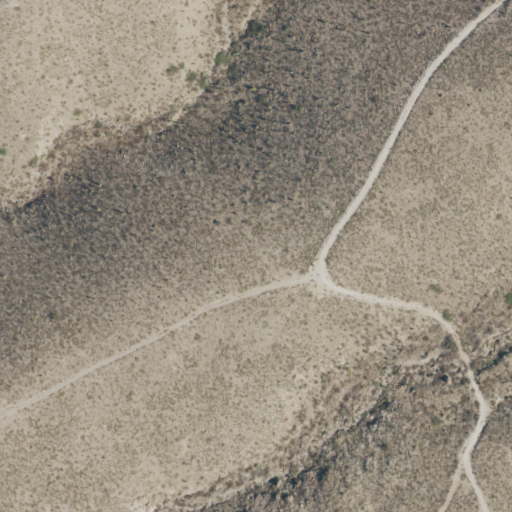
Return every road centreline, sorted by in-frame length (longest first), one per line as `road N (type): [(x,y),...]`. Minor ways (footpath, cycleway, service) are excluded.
road 1 (track): [(485,511),(471,467),(483,410),(450,326),(419,307),(335,288),(325,276),(326,251),(446,51),(502,0)]
road 2 (track): [(325,276),(192,315),(0,415)]
